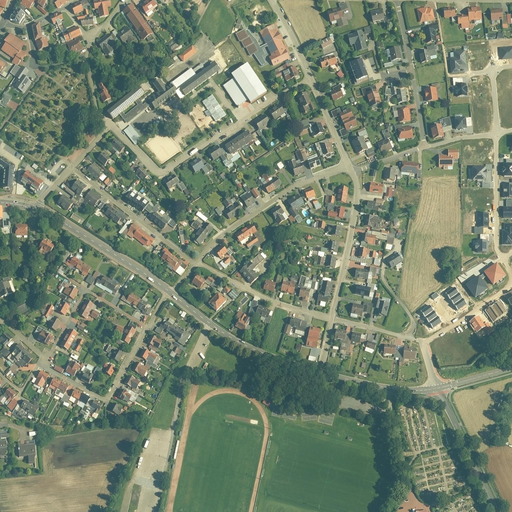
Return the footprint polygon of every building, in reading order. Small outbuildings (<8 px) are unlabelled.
[(34,1),(33,0),(22,0),(21,3),(29,9),(34,1)] [(87,0),(83,0),(80,2),(84,10),(91,6),(87,0)] [(111,6),(110,0),(97,0),(93,1),(95,9),(98,8),(100,17),(109,16),(108,7),(111,6)] [(146,0),(140,4),(146,13),(157,5),(153,0),(146,0)] [(71,6),(75,14),(84,10),(80,2),(71,6)] [(340,8),(340,10),(347,8),(345,2),(338,4),(340,8)] [(143,40),(154,32),(133,3),(123,11),(143,40)] [(43,7),(39,4),(37,7),(46,15),(48,12),(43,7)] [(433,9),(432,7),(427,8),(427,7),(417,9),(420,23),(435,19),(434,18),(433,9)] [(445,18),(455,17),(454,7),(444,8),(445,18)] [(481,7),(468,8),(469,14),(469,20),(482,19),(481,7)] [(327,12),(331,22),(337,20),(343,18),(340,10),(340,8),(327,12)] [(11,19),(19,24),(25,15),(16,9),(11,19)] [(371,12),(374,22),(384,20),(384,17),(382,9),(371,12)] [(502,9),(490,10),(491,20),(503,19),(503,15),(502,9)] [(51,17),(54,24),(57,23),(61,21),(64,20),(60,12),(51,17)] [(469,20),(469,14),(458,16),(459,24),(469,23),(469,20)] [(343,18),(337,20),(339,28),(349,24),(346,17),(343,18)] [(273,65),(290,58),(286,49),(273,20),(259,27),(267,44),(268,47),(272,55),(269,56),(273,65)] [(35,41),(42,39),(40,23),(32,26),(34,41),(35,41)] [(63,33),(67,42),(81,35),(77,26),(63,33)] [(364,28),(366,34),(373,32),(372,26),(364,28)] [(117,34),(123,43),(127,40),(130,44),(137,40),(128,27),(117,34)] [(437,41),(435,29),(430,30),(424,31),(427,44),(437,41)] [(244,30),(236,34),(239,42),(241,41),(244,48),(246,48),(250,56),(254,54),(262,66),(266,64),(262,57),(265,55),(262,49),(268,47),(267,44),(260,48),(257,41),(247,30),(245,31),(244,30)] [(357,52),(368,49),(363,31),(348,35),(350,45),(355,44),(357,52)] [(0,47),(0,48),(14,59),(22,50),(26,44),(11,33),(0,47)] [(109,33),(97,42),(107,56),(114,51),(112,48),(117,44),(109,33)] [(35,41),(39,50),(49,46),(46,37),(42,39),(35,41)] [(176,38),(168,43),(174,53),(182,47),(176,38)] [(321,42),(323,48),(333,44),(330,38),(321,42)] [(67,44),(73,54),(83,48),(78,39),(67,44)] [(178,55),(183,62),(197,51),(193,45),(178,55)] [(429,50),(430,56),(437,55),(435,45),(428,47),(429,50)] [(511,46),(500,48),(501,60),(511,59),(511,46)] [(389,49),(392,61),(402,59),(400,47),(389,49)] [(16,65),(17,65),(26,53),(22,50),(14,59),(12,62),(16,65)] [(430,56),(429,50),(419,53),(421,63),(431,61),(430,56)] [(465,51),(453,52),(454,57),(449,58),(451,74),(461,73),(460,66),(466,65),(465,51)] [(319,60),(322,68),(337,62),(334,54),(319,60)] [(350,63),(358,82),(368,78),(361,59),(350,63)] [(221,73),(216,66),(215,64),(177,89),(183,97),(221,73)] [(10,73),(16,76),(21,68),(17,65),(16,65),(10,73)] [(233,80),(223,87),(236,108),(248,100),(250,104),(266,94),(248,65),(230,76),(233,80)] [(15,77),(20,80),(22,77),(27,69),(22,66),(21,68),(16,76),(15,77)] [(287,80),(299,75),(295,66),(291,68),(284,71),(283,71),(284,74),(287,80)] [(276,78),(284,74),(283,71),(282,69),(274,73),(276,78)] [(15,88),(25,93),(31,82),(22,77),(20,80),(15,88)] [(455,85),(457,97),(467,96),(466,84),(463,84),(462,77),(452,78),(453,86),(455,85)] [(157,94),(148,100),(148,101),(151,105),(153,109),(176,94),(171,86),(164,90),(159,81),(152,86),(157,94)] [(98,85),(102,92),(107,89),(103,82),(98,85)] [(366,93),(377,90),(375,85),(362,89),(364,96),(367,95),(366,93)] [(139,87),(107,114),(113,121),(120,115),(123,112),(135,102),(139,100),(145,95),(139,87)] [(330,92),(333,101),(344,96),(340,88),(334,91),(330,92)] [(424,89),(426,102),(438,100),(437,88),(432,88),(424,89)] [(104,102),(112,98),(107,89),(102,92),(99,93),(104,102)] [(370,107),(382,104),(378,90),(377,90),(366,93),(367,95),(370,107)] [(397,104),(407,102),(405,90),(398,91),(395,92),(396,95),(397,104)] [(315,109),(307,92),(297,96),(305,113),(315,109)] [(202,102),(215,122),(225,115),(213,95),(202,102)] [(123,112),(120,115),(127,124),(151,105),(148,101),(143,105),(139,100),(135,102),(138,105),(126,115),(123,112)] [(279,104),(269,111),(275,120),(285,113),(279,104)] [(339,112),(341,112),(340,108),(332,111),(334,118),(341,116),(339,112)] [(343,121),(354,117),(351,108),(341,112),(339,112),(341,116),(343,121)] [(399,122),(411,121),(409,109),(402,110),(397,111),(399,122)] [(270,123),(264,114),(254,121),(259,129),(260,130),(270,123)] [(346,128),(347,131),(349,130),(358,126),(354,117),(343,121),(346,128)] [(441,124),(442,128),(452,126),(450,117),(443,119),(443,121),(441,122),(441,124)] [(472,126),(471,117),(455,119),(456,130),(467,129),(467,127),(472,126)] [(298,121),(300,127),(308,125),(310,124),(308,118),(298,121)] [(324,133),(321,123),(312,125),(316,135),(324,133)] [(442,128),(441,124),(430,127),(433,140),(444,137),(442,128)] [(130,125),(123,131),(135,145),(142,140),(130,125)] [(310,131),(308,125),(300,127),(298,128),(300,135),(310,131)] [(398,128),(400,140),(414,138),(412,126),(403,128),(398,128)] [(351,134),(349,130),(347,131),(346,128),(340,130),(342,137),(351,134)] [(260,130),(259,129),(256,132),(260,139),(262,141),(266,139),(260,130)] [(383,131),(386,140),(388,139),(391,138),(388,129),(383,131)] [(232,155),(253,140),(251,135),(247,130),(225,146),(229,151),(232,155)] [(358,133),(360,138),(363,137),(368,135),(366,130),(358,133)] [(260,139),(256,132),(251,135),(253,140),(255,142),(260,139)] [(366,150),(368,149),(363,137),(360,138),(352,141),(357,154),(366,150)] [(120,153),(126,147),(116,138),(111,144),(120,153)] [(321,146),(330,143),(329,139),(315,143),(317,147),(321,146)] [(381,153),(392,149),(388,139),(386,140),(377,143),(381,153)] [(324,155),(334,152),(331,143),(330,143),(321,146),(324,155)] [(214,160),(223,154),(220,149),(217,145),(208,151),(214,160)] [(368,149),(366,150),(369,157),(376,155),(373,147),(368,149)] [(440,167),(453,167),(453,159),(459,159),(458,150),(449,150),(449,155),(440,155),(440,167)] [(105,165),(110,158),(104,152),(98,158),(105,165)] [(202,168),(205,166),(199,157),(190,164),(196,172),(202,168)] [(311,169),(321,166),(318,157),(308,161),(311,169)] [(3,190),(13,190),(14,166),(3,158),(0,161),(0,167),(5,171),(3,190)] [(503,177),(511,177),(511,159),(506,160),(506,164),(503,164),(503,177)] [(418,169),(419,163),(402,161),(402,168),(401,172),(418,174),(418,169)] [(295,175),(305,172),(302,163),(297,165),(296,162),(289,164),(290,168),(293,167),(295,175)] [(104,173),(93,164),(87,171),(98,180),(100,178),(104,173)] [(205,166),(202,168),(206,174),(213,170),(209,164),(205,166)] [(136,173),(144,181),(150,175),(142,167),(136,173)] [(395,174),(396,170),(393,169),(386,168),(384,179),(395,181),(395,174)] [(486,168),(472,168),(472,182),(482,182),(485,182),(486,182),(486,171),(486,168)] [(22,180),(38,191),(43,183),(28,172),(22,180)] [(262,175),(266,181),(271,177),(267,172),(262,175)] [(174,174),(164,181),(169,189),(177,184),(179,183),(174,174)] [(270,182),(275,188),(281,184),(276,177),(270,182)] [(79,195),(87,187),(79,180),(72,188),(77,193),(79,195)] [(179,183),(177,184),(182,191),(186,188),(182,181),(179,183)] [(268,193),(275,188),(270,182),(264,187),(268,193)] [(384,186),(384,184),(372,182),(370,191),(383,193),(383,192),(384,186)] [(511,184),(502,185),(502,198),(511,198),(511,184)] [(339,186),(337,201),(346,203),(349,188),(339,186)] [(75,195),(67,188),(66,190),(74,197),(75,195)] [(257,198),(260,196),(255,188),(251,190),(257,198)] [(312,188),(305,191),(308,198),(315,195),(312,188)] [(93,208),(101,199),(91,191),(84,200),(93,208)] [(131,204),(134,200),(133,199),(136,195),(132,193),(130,196),(128,195),(124,200),(130,205),(131,204)] [(256,202),(249,193),(242,198),(248,207),(256,202)] [(67,210),(74,202),(71,200),(65,194),(58,202),(67,210)] [(296,209),(305,203),(298,194),(287,201),(292,207),(289,209),(292,215),(294,217),(299,214),(296,209)] [(137,207),(140,203),(139,202),(142,199),(139,197),(136,200),(135,199),(134,200),(131,204),(136,208),(137,207)] [(223,202),(227,207),(233,203),(229,198),(223,202)] [(145,209),(146,206),(145,205),(148,202),(145,200),(142,203),(141,202),(140,203),(137,207),(142,211),(145,209)] [(367,208),(375,210),(376,206),(377,202),(368,200),(367,208)] [(511,200),(506,201),(506,207),(503,207),(503,218),(511,218),(511,200)] [(103,211),(106,213),(111,207),(112,206),(109,203),(103,211)] [(230,219),(242,210),(237,203),(225,212),(230,219)] [(145,209),(150,213),(154,208),(148,204),(146,206),(145,209)] [(148,216),(151,218),(160,206),(157,204),(154,208),(150,213),(148,216)] [(284,213),(279,206),(271,211),(279,224),(286,220),(282,214),(284,213)] [(117,223),(123,216),(111,207),(106,213),(105,214),(117,223)] [(328,217),(343,219),(344,217),(345,209),(335,207),(335,210),(334,213),(329,212),(328,217)] [(196,214),(206,221),(208,218),(199,211),(196,214)] [(73,213),(70,218),(81,224),(83,219),(73,213)] [(163,229),(168,223),(155,213),(150,219),(163,229)] [(123,216),(117,223),(120,226),(127,217),(124,214),(123,216)] [(489,214),(478,214),(477,227),(477,228),(483,228),(489,228),(489,214)] [(380,229),(382,218),(366,215),(364,226),(380,229)] [(169,224),(174,228),(180,221),(174,217),(169,224)] [(192,226),(197,230),(202,224),(196,220),(192,226)] [(131,222),(128,221),(119,233),(121,235),(122,234),(126,228),(131,222)] [(316,227),(325,229),(326,222),(321,222),(317,221),(316,227)] [(193,239),(200,245),(213,228),(206,222),(193,239)] [(126,234),(132,238),(134,237),(140,229),(141,227),(135,223),(129,230),(126,234)] [(511,223),(504,224),(504,230),(502,230),(503,246),(511,245),(511,223)] [(240,243),(257,231),(252,224),(235,235),(240,243)] [(28,236),(28,225),(16,225),(16,236),(28,236)] [(330,236),(340,238),(342,228),(332,227),(332,228),(329,227),(328,232),(331,233),(330,236)] [(147,244),(151,238),(140,229),(134,237),(145,246),(147,244)] [(398,230),(397,238),(405,239),(407,232),(398,230)] [(372,231),(372,235),(376,236),(375,238),(387,240),(388,234),(381,233),(372,231)] [(375,238),(376,236),(372,235),(362,233),(360,242),(374,245),(375,238)] [(395,234),(389,233),(389,234),(387,243),(394,244),(395,234)] [(477,241),(477,253),(488,253),(488,242),(489,242),(489,235),(480,235),(480,241),(477,241)] [(151,238),(147,244),(150,247),(155,239),(152,237),(151,238)] [(256,237),(246,243),(249,247),(259,240),(256,237)] [(49,255),(54,246),(44,240),(39,249),(49,255)] [(327,251),(338,252),(340,243),(330,242),(330,245),(328,245),(327,251)] [(156,255),(162,248),(159,245),(153,253),(156,255)] [(222,245),(215,251),(220,258),(227,252),(226,250),(222,245)] [(371,251),(371,250),(360,248),(358,257),(366,259),(367,255),(370,255),(371,251)] [(60,261),(64,263),(70,253),(66,251),(60,261)] [(161,258),(167,263),(174,255),(168,251),(164,256),(161,258)] [(260,254),(251,262),(255,267),(264,259),(260,254)] [(387,260),(392,268),(402,262),(397,254),(387,260)] [(174,255),(167,263),(174,268),(177,264),(180,260),(174,255)] [(69,265),(76,269),(81,261),(74,257),(72,259),(69,265)] [(326,267),(335,268),(337,258),(328,257),(326,267)] [(87,275),(92,267),(81,261),(76,269),(87,275)] [(240,271),(251,284),(260,277),(254,270),(256,268),(255,267),(251,262),(240,271)] [(486,277),(493,286),(506,277),(497,264),(484,273),(484,274),(486,277)] [(185,270),(180,266),(176,272),(181,276),(185,270)] [(357,268),(355,278),(368,280),(372,281),(373,276),(375,277),(377,269),(368,267),(367,270),(357,268)] [(91,284),(95,279),(92,277),(89,275),(86,281),(91,284)] [(192,282),(200,288),(206,281),(198,275),(192,282)] [(107,287),(111,280),(105,276),(102,279),(100,283),(107,287)] [(465,286),(475,299),(488,290),(481,280),(479,277),(479,276),(465,286)] [(306,279),(304,288),(311,290),(313,281),(306,279)] [(111,280),(107,287),(111,290),(116,293),(121,286),(111,280)] [(263,290),(274,292),(277,283),(266,280),(263,290)] [(0,284),(0,293),(1,297),(13,293),(9,281),(4,283),(0,284)] [(318,301),(329,303),(333,283),(331,283),(323,281),(318,301)] [(281,291),(294,294),(296,285),(283,282),(281,291)] [(355,295),(369,298),(371,288),(367,287),(357,285),(355,295)] [(63,294),(73,300),(79,290),(71,286),(69,290),(67,288),(63,294)] [(309,296),(311,290),(304,288),(302,288),(300,297),(303,298),(303,300),(308,302),(309,296)] [(445,294),(457,311),(467,305),(454,288),(445,294)] [(229,294),(234,299),(239,294),(234,289),(229,294)] [(137,307),(141,300),(131,293),(127,301),(137,307)] [(217,311),(226,301),(218,294),(209,304),(217,311)] [(20,315),(28,311),(23,300),(14,304),(20,315)] [(78,314),(87,319),(95,305),(86,300),(78,314)] [(141,300),(137,307),(143,312),(148,304),(141,300)] [(387,317),(390,304),(379,301),(377,309),(376,314),(387,317)] [(62,302),(57,311),(66,316),(71,307),(69,306),(63,303),(62,302)] [(166,307),(170,310),(174,305),(170,302),(166,307)] [(364,306),(363,312),(370,313),(372,303),(365,302),(364,306)] [(499,303),(486,312),(487,313),(492,320),(493,322),(506,313),(505,311),(500,304),(499,303)] [(351,314),(362,316),(363,312),(364,306),(353,304),(351,314)] [(51,305),(44,316),(48,318),(54,306),(51,305)] [(268,319),(272,311),(259,306),(256,314),(268,319)] [(441,323),(430,306),(421,312),(433,329),(441,323)] [(94,310),(91,316),(97,319),(100,314),(94,310)] [(235,326),(244,332),(252,319),(239,311),(235,317),(239,319),(235,326)] [(274,320),(277,321),(277,323),(281,324),(284,316),(277,313),(274,320)] [(479,316),(469,323),(477,334),(484,329),(488,335),(493,331),(487,323),(484,325),(479,316)] [(48,327),(56,331),(61,322),(53,318),(48,327)] [(300,328),(302,320),(291,318),(290,326),(291,326),(296,328),(300,328)] [(131,321),(128,326),(135,330),(137,326),(133,324),(134,322),(131,321)] [(84,331),(87,325),(80,322),(77,327),(84,331)] [(162,329),(165,324),(163,322),(159,328),(158,327),(155,331),(161,334),(163,330),(162,329)] [(163,330),(175,337),(180,330),(166,322),(165,324),(162,329),(163,330)] [(129,345),(137,331),(135,330),(128,326),(126,330),(118,325),(115,332),(123,337),(121,340),(129,345)] [(35,333),(40,336),(42,332),(44,329),(39,326),(35,333)] [(317,349),(321,329),(310,327),(306,347),(317,349)] [(300,328),(296,328),(295,334),(305,336),(306,330),(300,328)] [(60,346),(68,351),(78,333),(70,329),(60,346)] [(174,340),(184,346),(191,335),(180,329),(180,330),(175,337),(174,340)] [(343,341),(345,331),(336,329),(334,339),(343,341)] [(340,353),(346,354),(346,351),(349,339),(350,332),(345,331),(343,341),(340,353)] [(5,347),(13,338),(6,332),(2,337),(5,340),(2,344),(5,347)] [(38,340),(49,346),(53,337),(42,332),(40,336),(38,340)] [(351,342),(360,344),(360,342),(362,334),(353,333),(352,339),(351,342)] [(157,349),(162,341),(152,334),(147,343),(157,349)] [(74,350),(78,352),(84,341),(80,339),(74,350)] [(184,351),(186,349),(175,342),(173,345),(176,347),(182,350),(184,351)] [(367,347),(374,350),(376,345),(369,342),(367,347)] [(28,364),(34,358),(20,344),(6,358),(14,365),(14,364),(19,369),(22,366),(23,367),(27,363),(28,364)] [(395,355),(395,346),(385,345),(384,354),(395,355)] [(179,355),(182,350),(176,347),(173,352),(179,355)] [(405,347),(404,359),(415,360),(416,348),(405,347)] [(4,356),(9,351),(5,348),(1,352),(4,356)] [(119,363),(124,354),(116,349),(110,359),(119,363)] [(148,361),(153,364),(157,356),(143,349),(139,357),(148,361)] [(65,372),(74,377),(81,366),(72,361),(65,372)] [(144,377),(149,369),(145,367),(136,362),(132,371),(144,377)] [(105,373),(111,376),(115,369),(106,364),(104,367),(107,369),(105,373)] [(54,370),(62,374),(64,370),(57,365),(54,370)] [(42,389),(49,375),(41,371),(34,384),(42,389)] [(81,380),(88,384),(92,378),(89,376),(85,374),(81,380)] [(137,390),(141,382),(128,376),(124,384),(133,388),(137,390)] [(50,385),(58,389),(62,382),(54,378),(50,385)] [(58,389),(65,393),(69,386),(62,382),(58,389)] [(226,389),(216,391),(204,395),(194,405),(200,386),(190,384),(164,511),(253,511),(270,431),(268,417),(260,405),(251,396),(239,390),(226,389)] [(137,398),(138,395),(131,391),(123,387),(122,390),(132,395),(137,398)] [(6,400),(10,403),(14,399),(17,394),(10,388),(5,395),(8,398),(6,400)] [(81,403),(86,405),(88,401),(90,398),(75,390),(71,397),(76,400),(74,404),(79,406),(81,403)] [(128,403),(132,395),(122,390),(120,390),(117,397),(128,403)] [(265,398),(262,403),(269,406),(271,401),(265,398)] [(12,411),(19,403),(14,399),(10,403),(7,407),(12,411)] [(34,416),(39,408),(26,401),(22,407),(21,408),(34,416)] [(91,409),(93,404),(88,401),(86,405),(85,406),(91,409)] [(98,415),(103,405),(95,401),(93,404),(91,409),(90,410),(98,415)] [(124,408),(113,403),(109,411),(119,416),(124,408)] [(18,446),(19,456),(28,456),(35,455),(36,455),(35,444),(27,445),(18,446)]
